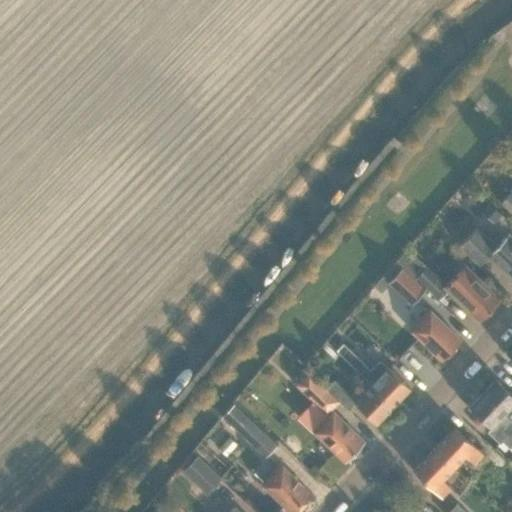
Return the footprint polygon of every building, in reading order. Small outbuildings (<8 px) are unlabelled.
[(460,197),(467,202),(476,200),(478,191),(470,183),(462,187),(460,197)] [(511,212),(511,192),(510,191),(500,201),(511,212)] [(494,223),(502,215),(489,202),(482,210),(494,223)] [(479,263),(488,253),(511,275),(511,235),(508,232),(497,244),(477,225),(465,238),(459,245),(479,263)] [(456,230),(450,236),(459,245),(465,238),(456,230)] [(413,265),(407,271),(414,277),(416,276),(422,282),(424,280),(441,296),(448,289),(479,318),(500,297),(465,263),(445,283),(426,265),(420,272),(413,265)] [(414,278),(414,277),(407,271),(402,266),(388,281),(410,302),(424,287),(414,278)] [(442,358),(461,338),(429,307),(410,327),(442,358)] [(343,369),(349,362),(340,354),(334,360),(343,369)] [(393,403),(410,385),(388,365),(387,366),(380,360),(370,370),(366,366),(360,372),(371,383),(393,403)] [(339,399),(326,387),(309,370),(296,383),(321,407),(317,411),(322,416),(311,427),(345,459),(364,439),(331,407),(339,399)] [(511,392),(496,377),(482,391),(505,413),(511,419),(511,392)] [(326,387),(339,399),(348,408),(354,400),(376,421),(393,403),(371,383),(362,392),(356,387),(350,393),(334,378),(326,387)] [(511,441),(511,419),(505,413),(482,391),(469,405),(491,426),(488,429),(506,447),(507,445),(508,445),(511,441)] [(233,403),(222,415),(265,455),(276,443),(233,403)] [(454,425),(434,447),(453,466),(465,454),(474,462),(483,452),(454,425)] [(442,478),(453,466),(434,447),(413,469),(442,496),(451,486),(442,478)] [(220,476),(197,454),(183,470),(206,491),(220,476)] [(292,511),(293,511),(312,492),(280,461),(261,481),(292,511)] [(177,511),(164,499),(152,511),(177,511)] [(466,511),(456,502),(446,511),(466,511)]
